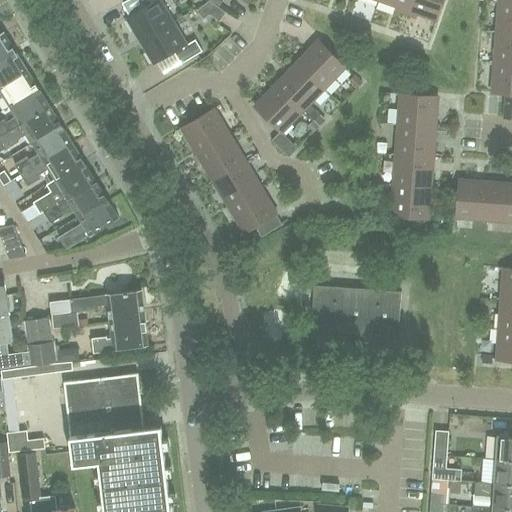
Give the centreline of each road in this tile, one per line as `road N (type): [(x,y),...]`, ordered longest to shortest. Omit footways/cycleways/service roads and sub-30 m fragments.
road 1 (residential): [(243,394),(225,280),(130,117)]
road 2 (residential): [(511,401),(363,390),(243,394)]
road 3 (residential): [(159,231),(26,0)]
road 4 (residential): [(191,397),(176,287),(159,231)]
road 5 (residential): [(0,268),(95,253),(159,231)]
road 6 (residential): [(307,213),(311,191),(297,169),(273,161),(226,85)]
road 7 (residential): [(130,117),(60,0)]
